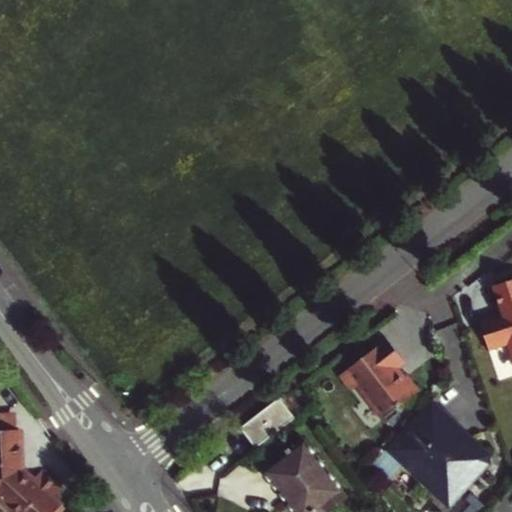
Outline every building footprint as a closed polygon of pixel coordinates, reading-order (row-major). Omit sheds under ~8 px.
[(511,279),(494,286),(504,315),(505,318),(496,320),(495,318),(481,322),(490,349),(509,343),(511,353),(511,279)] [(405,363),(386,338),(372,348),(374,351),(341,377),(352,392),(358,387),(384,420),(420,392),(408,377),(405,379),(397,369),(405,363)] [(457,426),(432,402),(387,449),(372,464),(389,480),(403,465),(448,508),(489,465),(489,457),(468,436),(465,440),(454,430),(457,426)] [(14,418),(0,418),(0,436),(16,435),(14,418)] [(468,436),(457,426),(454,430),(465,440),(468,436)] [(20,469),(18,435),(16,435),(0,436),(0,507),(4,511),(61,511),(51,502),(60,493),(40,476),(30,487),(15,473),(20,469)] [(311,511),(323,503),(329,511),(347,497),(302,438),(286,451),(289,454),(267,471),(298,511),(311,511)]
